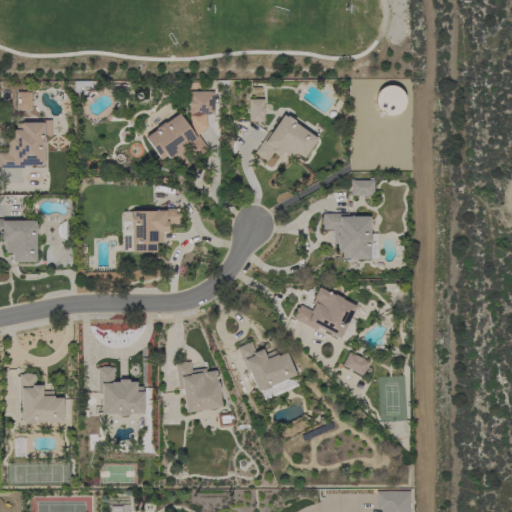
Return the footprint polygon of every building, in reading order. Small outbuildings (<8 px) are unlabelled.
[(402,109),(400,111),(398,113),(396,114),(393,115),(391,116),(388,116),(386,116),(383,115),(381,114),(379,112),(377,110),(375,108),(374,105),(374,103),(373,100),(374,98),(374,95),(376,93),(377,90),(379,89),(381,87),(384,86),(386,85),(389,85),(392,85),(394,86),(397,87),(399,89),(401,91),(402,93),(403,96),(404,98),(404,101),(404,104),(403,106),(402,109)] [(29,91),(15,91),(15,110),(29,110),(29,91)] [(212,92),(212,114),(188,114),(188,108),(188,101),(187,101),(187,98),(188,98),(188,92),(212,92)] [(247,99),(262,99),(262,105),(263,105),(263,115),(262,115),(262,122),(247,122),(247,99)] [(207,149),(194,158),(186,146),(181,149),(183,151),(175,157),(174,155),(168,160),(165,156),(160,160),(157,155),(156,156),(143,138),(155,130),(154,129),(162,122),(163,123),(177,113),(189,130),(192,128),(207,149)] [(302,158),(294,153),(291,158),(281,151),(278,157),(272,152),(266,161),(262,159),(262,160),(256,156),(256,155),(253,153),(268,131),(270,132),(282,115),(285,117),(286,116),(294,121),(292,123),(315,139),(302,158)] [(50,136),(43,136),(43,137),(44,137),(44,148),(43,148),(43,165),(22,165),(22,168),(0,168),(0,153),(6,153),(6,138),(10,138),(10,130),(15,130),(15,124),(20,124),(20,123),(41,123),(41,120),(50,120),(50,136)] [(350,180),(368,180),(368,178),(372,178),(372,180),(372,196),(366,196),(356,196),(350,196),(350,180)] [(122,211),(130,211),(152,211),(152,209),(175,209),(175,212),(178,212),(178,214),(180,214),(180,219),(178,219),(178,221),(177,221),(177,225),(167,225),(166,232),(161,231),(161,242),(155,242),(155,252),(122,252),(122,236),(121,236),(121,222),(122,222),(122,211)] [(375,233),(375,257),(368,257),(368,259),(346,259),(346,258),(341,258),(341,252),(336,252),(336,244),(335,244),(331,244),(331,229),(322,229),(322,225),(321,225),(321,218),(322,218),(321,214),(348,214),(348,217),(368,217),(368,233),(375,233)] [(11,262),(11,253),(4,253),(4,241),(0,241),(0,219),(12,219),(12,221),(34,221),(34,224),(36,224),(36,234),(34,234),(34,262),(11,262)] [(354,321),(352,324),(353,328),(351,332),(348,336),(344,339),(339,337),(338,338),(316,327),(315,331),(292,319),(294,315),(292,314),(296,307),(297,308),(299,305),(310,311),(313,304),(310,303),(313,298),(312,297),(318,287),(333,295),(333,294),(341,298),(341,299),(354,306),(349,318),(354,321)] [(295,385),(262,399),(259,390),(256,391),(248,372),(246,372),(236,348),(249,342),(254,352),(261,349),(263,355),(274,350),(276,356),(285,352),(294,375),(291,376),(295,385)] [(341,365),(347,352),(353,355),(354,355),(362,359),(362,360),(368,362),(361,376),(341,365)] [(185,413),(181,389),(177,390),(174,364),(178,363),(178,362),(184,361),(184,362),(189,362),(190,370),(204,368),(205,372),(215,370),(217,383),(219,392),(218,392),(220,407),(185,413)] [(127,414),(127,415),(118,415),(118,414),(100,414),(100,394),(96,394),(97,368),(101,368),(101,366),(108,367),(112,367),(112,382),(118,382),(118,379),(127,379),(127,382),(135,382),(135,387),(141,387),(141,392),(142,392),(142,414),(127,414)] [(61,422),(34,422),(34,423),(24,423),(24,422),(20,422),(20,401),(18,401),(18,375),(22,375),(22,373),(29,373),(29,374),(33,374),(33,385),(41,385),(41,391),(52,391),(52,398),(61,398),(61,422)] [(408,491),(408,511),(380,511),(380,509),(374,509),(374,491),(408,491)]
